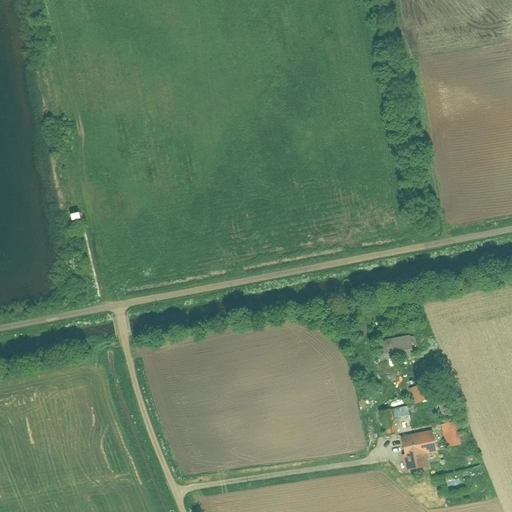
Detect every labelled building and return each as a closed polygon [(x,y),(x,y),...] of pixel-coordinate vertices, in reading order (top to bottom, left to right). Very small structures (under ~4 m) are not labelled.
[(410,339),(374,345),(377,361),(413,355),(410,339)] [(426,383),(407,388),(412,404),(430,399),(426,383)] [(446,403),(437,406),(442,417),(451,413),(446,403)] [(391,411),(382,412),(385,433),(394,432),(391,411)] [(455,422),(442,424),(445,446),(458,445),(455,422)] [(430,453),(426,434),(397,441),(404,474),(422,470),(419,456),(430,453)]
